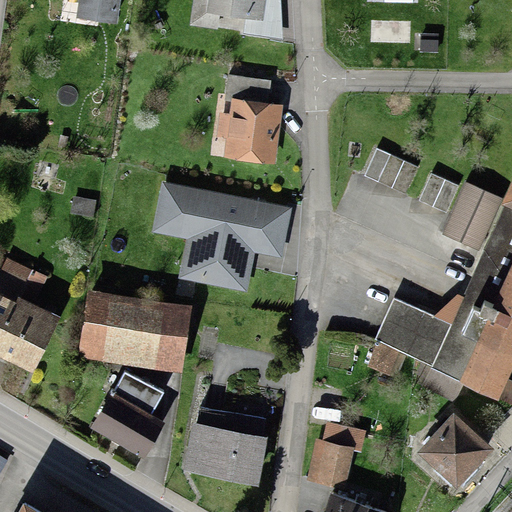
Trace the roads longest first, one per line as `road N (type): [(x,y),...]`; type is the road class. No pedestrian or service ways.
road 1 (residential): [(282,511),(311,252),(304,0)]
road 2 (primary): [(152,511),(0,420)]
